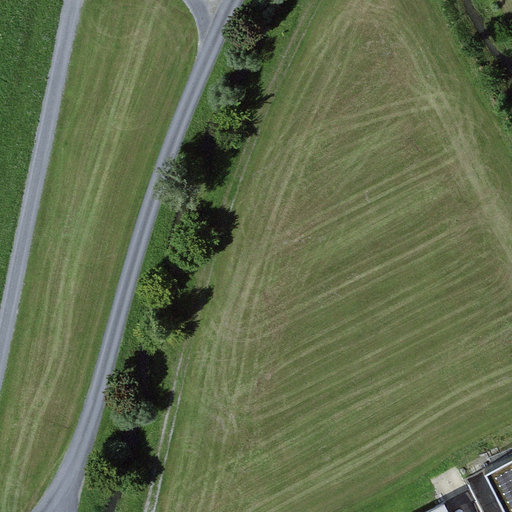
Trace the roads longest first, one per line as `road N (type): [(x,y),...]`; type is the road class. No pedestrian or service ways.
road 1 (track): [(318,0),(210,256),(153,511)]
road 2 (track): [(237,0),(133,249),(66,495)]
road 3 (track): [(79,0),(0,380)]
